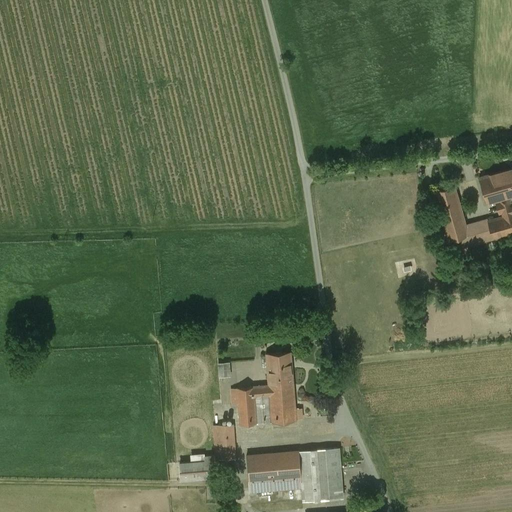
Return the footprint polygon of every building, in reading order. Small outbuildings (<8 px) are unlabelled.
[(511,167),(479,177),(486,201),(498,198),(508,195),(511,193),(511,167)] [(453,184),(434,190),(448,240),(453,239),(455,248),(492,238),(487,220),(488,220),(487,218),(465,225),(453,184)] [(508,195),(498,198),(502,213),(511,210),(510,201),(508,195)] [(488,220),(487,220),(492,238),(511,232),(511,210),(502,213),(503,216),(488,220)] [(487,280),(472,282),(473,290),(488,288),(487,280)] [(291,351),(266,353),(266,354),(269,385),(253,386),(231,388),(233,404),(239,404),(240,423),(296,419),(291,352),(291,351)] [(230,374),(229,360),(217,361),(218,375),(230,374)] [(233,423),(214,425),(216,459),(235,457),(233,423)] [(339,447),(317,449),(321,499),(342,497),(339,447)] [(317,449),(299,451),(302,488),(301,488),(302,500),(321,499),(317,449)] [(299,451),(246,455),(249,492),(301,488),(302,488),(299,451)] [(205,460),(179,462),(181,480),(215,477),(214,455),(204,455),(205,460)]
